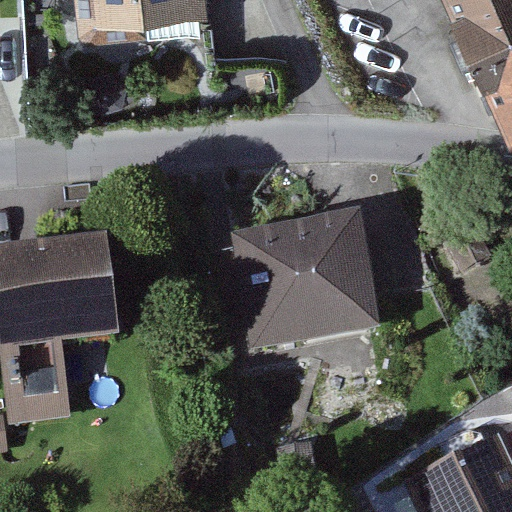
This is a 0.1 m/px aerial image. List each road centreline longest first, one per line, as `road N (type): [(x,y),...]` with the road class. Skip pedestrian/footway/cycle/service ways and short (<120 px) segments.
road 1 (residential): [(338,139),(0,168)]
road 2 (residential): [(511,157),(338,139)]
road 3 (residential): [(338,139),(279,0)]
